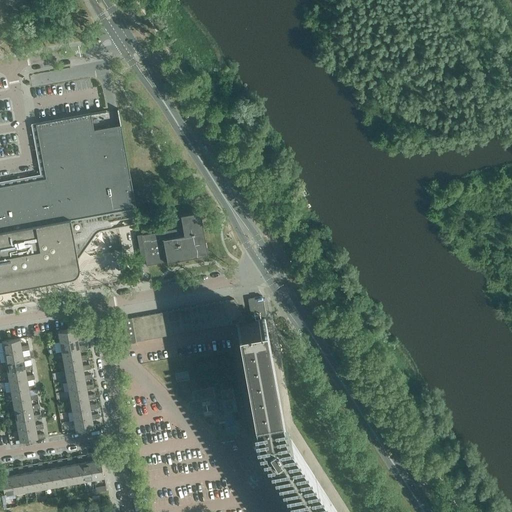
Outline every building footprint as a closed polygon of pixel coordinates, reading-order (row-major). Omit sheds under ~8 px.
[(46,179),(0,187),(0,229),(136,205),(118,107),(36,122),(46,179)] [(0,230),(0,285),(61,275),(62,274),(65,273),(66,272),(67,271),(68,270),(93,233),(94,232),(96,231),(99,230),(101,229),(135,223),(132,206),(120,208),(0,230)] [(180,214),(183,226),(182,226),(182,227),(142,234),(142,233),(141,234),(147,265),(167,261),(167,262),(168,262),(168,261),(207,254),(207,255),(208,254),(200,211),(180,214)] [(248,298),(252,317),(266,315),(262,296),(248,298)] [(234,311),(236,323),(257,436),(260,441),(257,443),(264,454),(267,452),(304,511),(338,511),(284,426),(264,318),(248,321),(234,298),(232,299),(234,311)] [(228,312),(234,311),(232,299),(226,300),(228,312)] [(222,313),(228,312),(226,300),(220,301),(222,313)] [(216,314),(222,313),(220,301),(214,302),(216,314)] [(210,315),(216,314),(214,302),(208,303),(210,315)] [(204,316),(210,315),(208,303),(202,304),(204,316)] [(198,317),(204,316),(202,304),(196,305),(198,317)] [(193,318),(198,317),(196,305),(190,307),(193,318)] [(187,319),(193,318),(190,307),(185,308),(187,319)] [(181,321),(187,319),(185,308),(179,309),(181,321)] [(175,322),(181,321),(179,309),(173,310),(175,322)] [(169,323),(175,322),(173,310),(167,311),(169,323)] [(163,324),(169,323),(167,311),(161,312),(163,324)] [(230,324),(236,323),(234,311),(228,312),(230,324)] [(157,325),(163,324),(161,312),(155,313),(157,325)] [(224,325),(230,324),(228,312),(222,313),(224,325)] [(151,326),(157,325),(155,313),(149,314),(151,326)] [(218,326),(224,325),(222,313),(216,314),(218,326)] [(145,327),(151,326),(149,314),(143,315),(145,327)] [(212,327),(218,326),(216,314),(210,315),(212,327)] [(140,328),(145,327),(143,315),(137,316),(140,328)] [(206,328),(212,327),(210,315),(204,316),(206,328)] [(134,329),(140,328),(137,316),(131,317),(134,329)] [(201,329),(206,328),(204,316),(198,317),(201,329)] [(134,329),(131,317),(124,318),(125,325),(116,326),(119,344),(136,341),(134,329)] [(115,320),(116,326),(125,325),(124,318),(115,320)] [(58,331),(60,341),(78,338),(78,340),(85,339),(85,334),(77,336),(76,328),(58,331)] [(136,341),(142,340),(140,328),(134,329),(136,341)] [(2,341),(4,351),(22,348),(22,350),(29,349),(28,345),(21,346),(20,338),(2,341)] [(60,341),(61,351),(80,348),(80,350),(87,349),(86,344),(79,346),(78,340),(78,338),(60,341)] [(4,351),(5,361),(24,358),(24,360),(31,359),(30,354),(23,356),(22,350),(22,348),(4,351)] [(61,351),(63,361),(81,358),(82,360),(89,359),(88,354),(81,355),(80,350),(80,348),(61,351)] [(5,361),(7,371),(25,368),(26,370),(33,369),(32,364),(25,365),(24,360),(24,358),(5,361)] [(63,361),(65,371),(83,367),(84,370),(91,368),(90,364),(83,365),(82,360),(81,358),(63,361)] [(65,371),(67,381),(85,377),(85,379),(92,378),(92,374),(85,375),(84,370),(83,367),(65,371)] [(7,371),(9,381),(27,378),(28,380),(35,379),(34,374),(27,375),(26,370),(25,368),(7,371)] [(67,381),(69,391),(87,387),(87,389),(94,388),(93,384),(86,385),(85,379),(85,377),(67,381)] [(9,381),(11,391),(29,388),(29,390),(36,388),(36,384),(29,385),(28,380),(27,378),(9,381)] [(69,391),(70,401),(89,397),(89,399),(96,398),(95,393),(88,395),(87,389),(87,387),(69,391)] [(11,391),(13,401),(31,397),(31,399),(38,398),(37,394),(30,395),(29,390),(29,388),(11,391)] [(13,401),(14,411),(33,407),(33,409),(40,408),(39,404),(32,405),(31,399),(31,397),(13,401)] [(70,401),(72,410),(90,407),(91,409),(98,408),(97,403),(90,404),(89,399),(89,397),(70,401)] [(14,411),(16,421),(34,417),(35,419),(42,418),(41,413),(34,415),(33,409),(33,407),(14,411)] [(72,410),(74,420),(92,417),(92,419),(99,418),(99,413),(92,414),(91,409),(90,407),(72,410)] [(16,421),(18,431),(36,427),(36,429),(43,428),(43,423),(36,425),(35,419),(34,417),(16,421)] [(92,417),(74,420),(76,430),(94,427),(94,429),(101,427),(100,423),(93,424),(92,419),(92,417)] [(36,427),(18,431),(20,440),(38,437),(38,439),(45,438),(44,433),(37,434),(36,429),(36,427)] [(98,459),(92,460),(91,460),(94,478),(104,477),(101,459),(102,458),(101,451),(97,452),(98,459)] [(88,461),(82,462),(81,462),(84,480),(94,478),(91,460),(92,460),(91,453),(87,453),(88,461)] [(78,462),(73,463),(71,464),(74,482),(84,480),(81,462),(82,462),(81,454),(77,455),(78,462)] [(68,464),(63,465),(61,465),(64,484),(74,482),(71,464),(73,463),(71,456),(67,457),(68,464)] [(58,466),(53,467),(51,467),(54,485),(64,484),(61,465),(63,465),(62,458),(57,459),(58,466)] [(49,468),(43,469),(41,469),(44,487),(54,485),(51,467),(53,467),(52,460),(47,461),(49,468)] [(39,469),(33,470),(31,471),(34,489),(44,487),(41,469),(43,469),(42,462),(38,462),(39,469)] [(29,471),(24,472),(21,473),(24,491),(34,489),(31,471),(33,470),(32,463),(28,464),(29,471)] [(19,473),(14,474),(11,474),(15,493),(24,491),(21,473),(24,472),(22,465),(18,466),(19,473)] [(11,474),(14,474),(12,467),(8,468),(9,475),(1,476),(5,494),(15,493),(11,474)]
